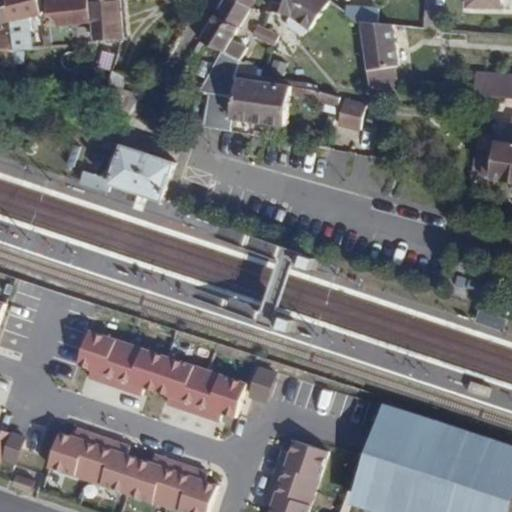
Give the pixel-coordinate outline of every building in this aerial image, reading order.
[(40,15),(37,0),(0,0),(0,22),(10,20),(40,15)] [(90,22),(88,0),(51,0),(52,10),(52,14),(53,25),(90,22)] [(120,32),(117,0),(88,0),(90,22),(91,40),(120,37),(120,32)] [(235,33),(249,9),(232,0),(222,0),(204,33),(223,44),(227,46),(235,33)] [(232,0),(249,9),(253,0),(232,0)] [(305,27),(330,1),(328,0),(277,0),(277,1),(279,13),(292,17),(305,27)] [(448,32),(446,0),(428,0),(428,31),(448,32)] [(465,0),(466,9),(502,8),(501,0),(465,0)] [(382,28),(381,20),(380,14),(348,11),(348,16),(348,18),(358,27),(367,27),(382,28)] [(398,29),(396,21),(381,20),(382,28),(398,29)] [(259,25),(254,35),(276,45),(281,36),(259,25)] [(400,67),(398,29),(382,28),(367,27),(377,92),(393,93),(392,68),(400,67)] [(244,54),(251,41),(235,33),(227,46),(244,54)] [(288,124),(291,97),(331,104),(333,95),(308,87),(310,79),(267,71),(266,78),(241,73),(248,56),(244,54),(227,46),(223,44),(199,93),(208,93),(207,107),(204,126),(231,129),(231,120),(288,124)] [(511,65),(511,61),(462,60),(461,82),(464,82),(465,64),(511,65)] [(511,84),(511,65),(465,64),(464,82),(511,84)] [(369,104),(347,98),(339,126),(361,132),(369,104)] [(511,177),(511,114),(508,136),(497,135),(491,174),(511,177)] [(116,182),(114,188),(130,193),(136,195),(139,196),(150,200),(157,202),(166,205),(171,188),(179,166),(143,154),(127,149),(116,182)] [(85,172),(80,186),(111,196),(114,188),(116,182),(85,172)] [(145,213),(150,200),(139,196),(135,210),(145,213)] [(84,242),(74,270),(152,297),(157,281),(163,283),(168,271),(84,242)] [(88,331),(77,364),(90,369),(88,377),(114,386),(128,344),(88,331)] [(128,344),(114,386),(140,395),(142,387),(155,391),(167,357),(128,344)] [(206,371),(167,357),(155,391),(168,395),(165,403),(191,412),(206,371)] [(245,384),(206,371),(191,412),(217,421),(220,413),(234,418),(245,384)] [(511,449),(383,406),(374,432),(511,478),(511,449)] [(74,436),(60,431),(49,465),(88,479),(103,437),(77,428),(74,436)] [(0,465),(2,466),(13,435),(0,430),(0,465)] [(511,511),(511,478),(374,432),(359,480),(453,511),(511,511)] [(129,446),(103,437),(88,479),(127,492),(139,458),(126,454),(129,446)] [(293,456),(285,453),(276,479),(317,493),(331,454),(297,442),(293,456)] [(152,463),(139,458),(127,492),(166,505),(180,464),(154,455),(152,463)] [(206,472),(180,464),(166,505),(186,511),(208,511),(217,485),(204,481),(206,472)] [(16,474),(12,485),(33,492),(37,482),(16,474)] [(310,511),(317,493),(276,479),(267,505),(275,508),(273,511),(310,511)] [(453,511),(359,480),(351,507),(364,511),(453,511)]
